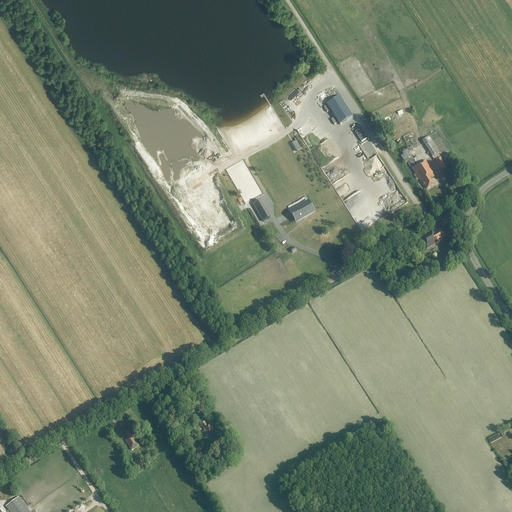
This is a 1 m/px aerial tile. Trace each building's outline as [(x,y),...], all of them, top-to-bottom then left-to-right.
[(486,43),(490,51),(495,49),(491,41),(486,43)] [(353,117),(340,97),(327,105),(340,125),(353,117)] [(396,122),(404,118),(401,111),(393,115),(396,122)] [(428,138),(422,142),(432,158),(439,154),(428,138)] [(415,166),(412,160),(414,159),(412,157),(411,158),(408,153),(414,150),(412,147),(402,153),(403,155),(401,157),(405,164),(409,162),(412,168),(412,169),(422,184),(423,184),(426,189),(434,184),(431,179),(435,177),(425,160),(415,166)] [(447,167),(440,157),(434,161),(441,171),(447,167)] [(296,222),(314,211),(305,197),(287,207),(296,222)] [(259,200),(253,204),(263,222),(270,218),(259,200)] [(421,237),(423,241),(422,241),(427,249),(443,240),(442,238),(446,236),(442,229),(433,234),(431,231),(421,237)] [(347,230),(331,236),(334,245),(349,239),(347,235),(349,235),(347,230)] [(205,436),(207,435),(214,430),(210,424),(207,426),(204,423),(200,425),(203,429),(205,431),(203,432),(205,436)] [(125,441),(131,451),(139,445),(133,436),(135,435),(131,430),(125,434),(128,439),(125,441)] [(144,465),(139,457),(134,461),(139,469),(144,465)] [(29,511),(19,498),(6,507),(9,511),(29,511)]
